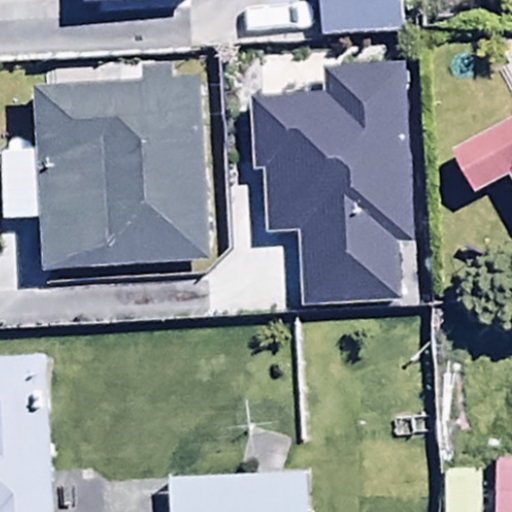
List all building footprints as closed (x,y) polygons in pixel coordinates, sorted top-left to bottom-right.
[(190,0),(86,0),(86,11),(191,6),(190,0)] [(317,0),(319,42),(399,40),(398,0),(317,0)] [(0,226),(32,226),(34,275),(216,269),(209,84),(175,85),(175,68),(91,71),(92,90),(26,92),(29,152),(0,153),(0,226)] [(413,248),(409,68),(323,70),(323,98),(250,99),(251,175),(260,175),(261,241),(298,240),(300,308),(400,306),(399,248),(413,248)] [(511,124),(454,157),(475,200),(506,182),(511,192),(511,124)] [(50,511),(46,359),(0,359),(0,511),(50,511)] [(307,511),(307,478),(169,478),(168,511),(307,511)]
